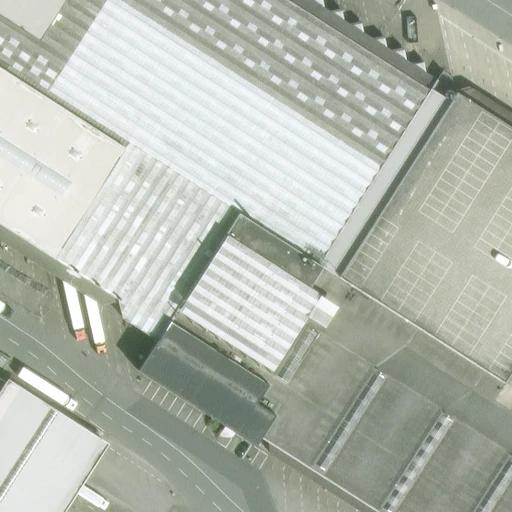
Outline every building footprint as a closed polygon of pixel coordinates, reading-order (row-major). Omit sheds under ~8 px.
[(65,0),(0,0),(0,14),(40,40),(65,0)] [(65,0),(40,40),(0,14),(0,67),(6,71),(9,66),(129,143),(239,213),(319,264),(436,80),(428,74),(412,78),(408,62),(392,65),(388,49),(372,53),(369,51),(365,35),(349,38),(346,22),(330,26),(326,9),(310,13),(307,0),(291,0),(290,0),(65,0)] [(129,143),(9,66),(6,71),(0,67),(0,232),(10,231),(13,248),(31,244),(35,262),(54,258),(54,260),(129,143)] [(511,116),(498,120),(498,117),(495,118),(491,102),(475,105),(472,89),(456,92),(452,77),(443,71),(437,80),(436,80),(319,264),(511,388),(511,116)] [(239,213),(129,143),(54,260),(58,277),(75,273),(79,291),(97,287),(101,304),(118,301),(123,318),(157,341),(239,213)] [(319,264),(239,213),(157,341),(138,371),(256,446),(261,438),(357,289),(319,264)] [(511,511),(511,388),(357,289),(261,438),(269,443),(269,453),(286,453),(286,464),(303,464),(303,475),(319,474),(320,478),(323,478),(323,488),(340,488),(340,499),(357,498),(357,510),(374,509),(373,511),(511,511)] [(55,511),(102,439),(8,379),(0,391),(0,511),(55,511)]
